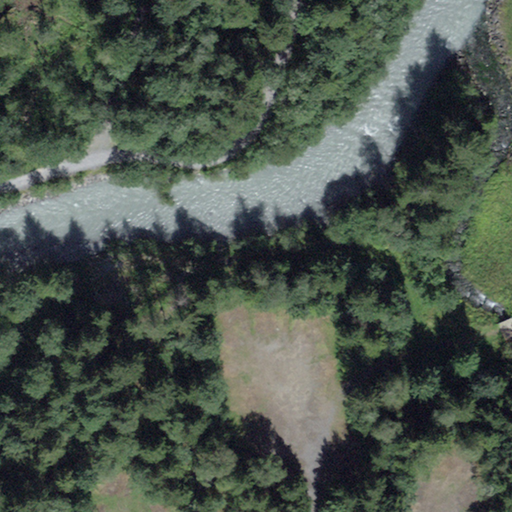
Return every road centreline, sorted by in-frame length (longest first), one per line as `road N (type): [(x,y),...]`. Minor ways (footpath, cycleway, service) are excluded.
road 1 (track): [(0,193),(27,177),(246,144),(301,36),(308,0)]
road 2 (track): [(93,167),(140,41),(143,0)]
